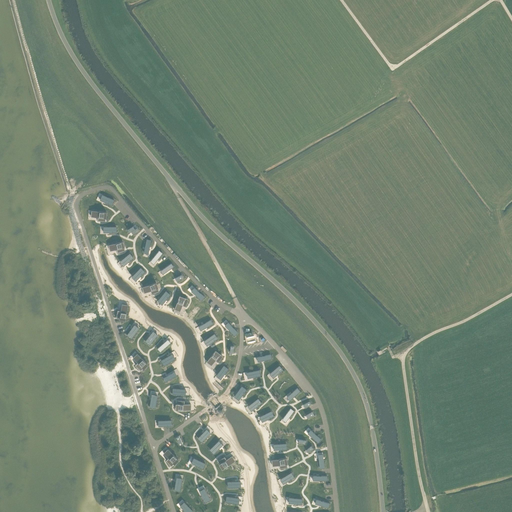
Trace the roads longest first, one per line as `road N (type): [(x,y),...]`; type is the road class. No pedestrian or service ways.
road 1 (tertiary): [(382,511),(370,419),(344,358),(206,221),(97,91),(48,0)]
road 2 (unclassified): [(427,511),(405,350),(511,293)]
road 3 (unknown): [(119,353),(236,311)]
